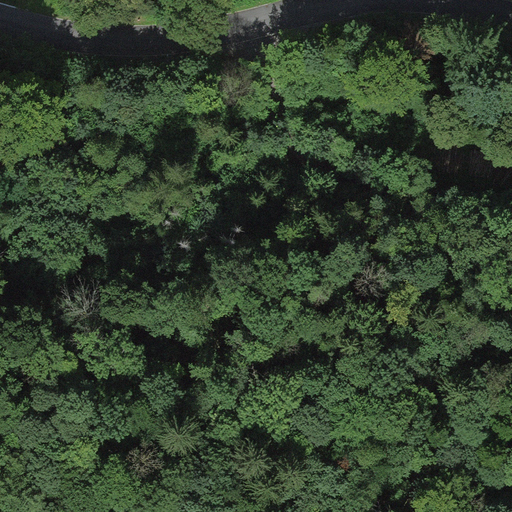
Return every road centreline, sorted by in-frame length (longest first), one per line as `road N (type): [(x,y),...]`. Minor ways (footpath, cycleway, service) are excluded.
road 1 (residential): [(365,0),(167,38),(80,37),(0,19)]
road 2 (track): [(0,174),(206,85),(269,49),(302,12)]
road 3 (track): [(259,56),(287,131),(316,167),(357,183),(511,209)]
